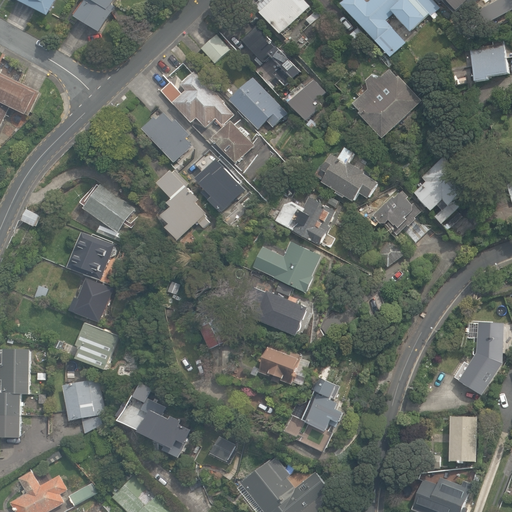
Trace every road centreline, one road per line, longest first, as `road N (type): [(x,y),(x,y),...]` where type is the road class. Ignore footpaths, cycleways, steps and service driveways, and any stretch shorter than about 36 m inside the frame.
road 1 (residential): [(367,511),(378,449),(422,331),(479,263),(511,248)]
road 2 (residential): [(102,95),(31,172),(0,233)]
road 3 (residential): [(204,0),(102,95)]
